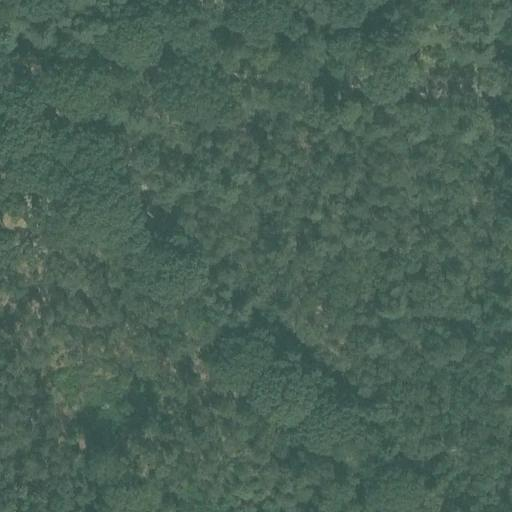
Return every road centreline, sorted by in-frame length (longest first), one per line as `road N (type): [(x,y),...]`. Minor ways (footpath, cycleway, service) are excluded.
road 1 (unclassified): [(415,511),(0,154)]
road 2 (unclassified): [(511,98),(0,43)]
